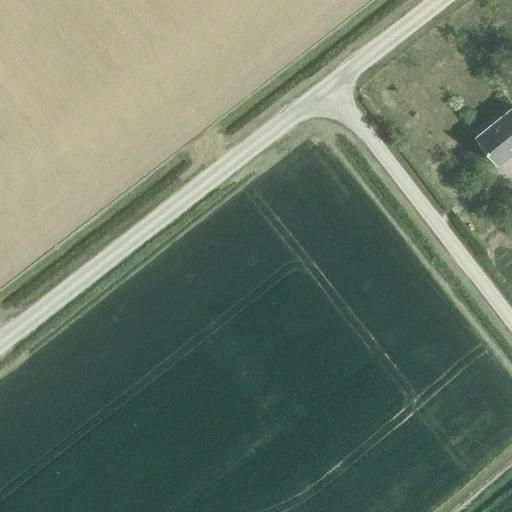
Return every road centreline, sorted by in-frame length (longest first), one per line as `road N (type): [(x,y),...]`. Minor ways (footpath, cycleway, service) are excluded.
road 1 (unclassified): [(0,345),(324,87)]
road 2 (unclassified): [(511,317),(324,87)]
road 3 (unclassified): [(324,87),(439,0)]
